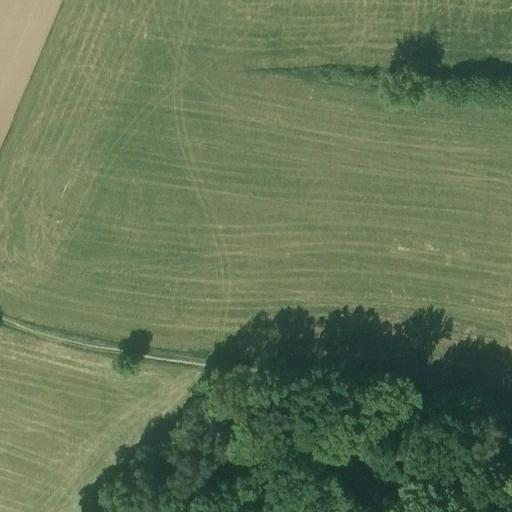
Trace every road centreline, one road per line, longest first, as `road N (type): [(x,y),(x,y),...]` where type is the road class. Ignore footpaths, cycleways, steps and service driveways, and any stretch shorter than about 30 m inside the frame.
road 1 (track): [(0,320),(89,348),(352,393),(511,403)]
road 2 (track): [(352,393),(277,465),(249,511)]
